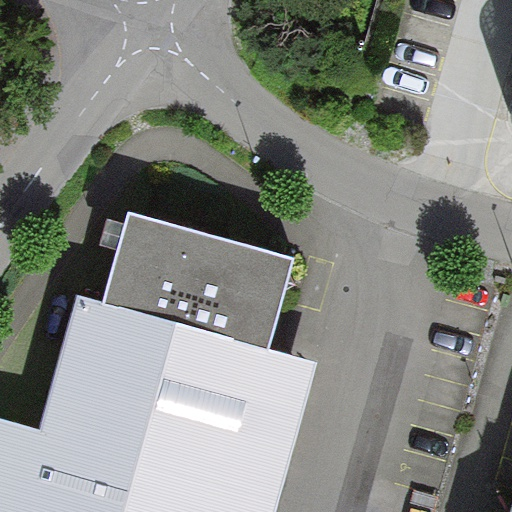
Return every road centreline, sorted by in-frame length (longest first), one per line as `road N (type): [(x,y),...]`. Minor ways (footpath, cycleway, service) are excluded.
road 1 (residential): [(511,235),(352,189),(208,87),(137,10)]
road 2 (residential): [(137,10),(0,218)]
road 3 (unknown): [(431,212),(493,0)]
